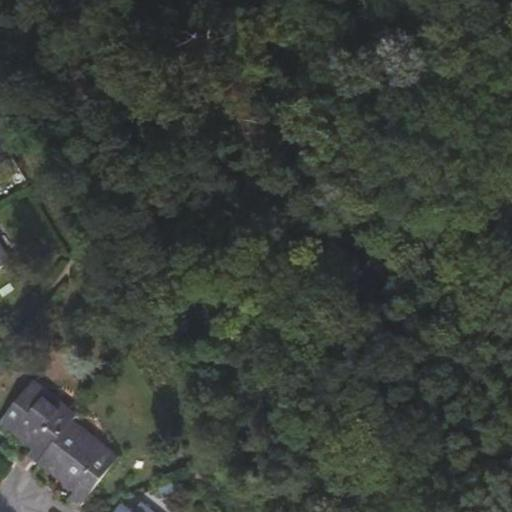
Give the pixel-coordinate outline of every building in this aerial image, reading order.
[(0,267),(15,259),(0,231),(0,267)] [(78,420),(83,414),(37,379),(2,422),(35,448),(31,454),(42,464),(78,420)] [(78,420),(42,464),(77,491),(72,497),(83,505),(123,456),(78,420)] [(182,479),(162,486),(165,495),(186,486),(182,479)] [(154,511),(156,510),(144,501),(136,510),(126,503),(119,511),(154,511)]
